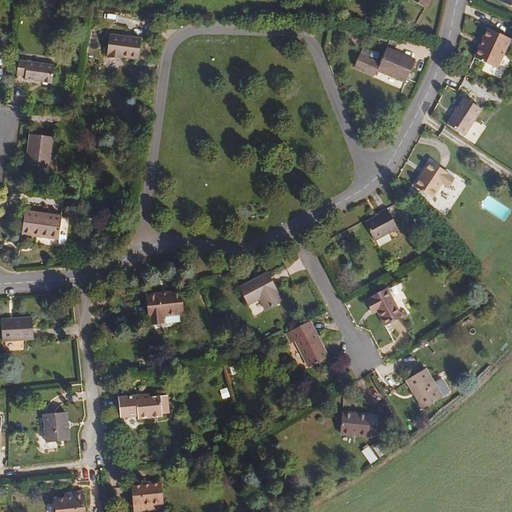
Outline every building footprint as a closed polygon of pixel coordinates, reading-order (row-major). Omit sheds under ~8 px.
[(503,69),(511,48),(511,36),(490,28),(478,58),(503,69)] [(133,59),(135,37),(101,33),(99,55),(133,59)] [(383,56),(375,53),(375,54),(366,50),(363,57),(371,60),(372,59),(380,62),(383,56)] [(409,83),(417,61),(390,51),(384,65),(371,60),(363,57),(358,70),(378,78),(381,72),(409,83)] [(59,83),(62,65),(13,56),(11,71),(20,73),(20,77),(59,83)] [(468,134),(485,108),(466,95),(449,121),(468,134)] [(43,164),(46,133),(24,130),(21,161),(43,164)] [(435,200),(445,186),(451,189),(457,180),(451,176),(452,174),(434,163),(418,188),(435,200)] [(400,229),(388,210),(382,214),(383,216),(369,224),(379,242),(392,233),(400,229)] [(62,240),(65,216),(29,211),(25,236),(62,240)] [(382,248),(396,239),(392,233),(379,242),(382,248)] [(286,301),(271,273),(242,288),(251,305),(263,300),(269,311),(286,301)] [(187,312),(184,289),(149,294),(151,317),(154,317),(155,326),(168,325),(167,315),(187,312)] [(406,317),(390,289),(369,301),(377,315),(383,312),(391,326),(406,317)] [(37,340),(37,320),(5,320),(5,340),(37,340)] [(331,358),(313,323),(290,336),(294,343),(298,341),(313,368),(331,358)] [(234,357),(228,359),(230,366),(236,364),(234,357)] [(425,363),(405,375),(413,389),(415,387),(424,402),(447,388),(448,385),(442,375),(439,374),(433,377),(425,363)] [(415,387),(413,389),(422,404),(424,402),(415,387)] [(174,415),(172,396),(143,398),(142,394),(122,396),(124,418),(142,416),(142,420),(165,418),(165,415),(174,415)] [(376,426),(377,407),(342,405),(341,425),(368,428),(368,426),(376,426)] [(74,438),(72,411),(43,413),(45,428),(34,428),(35,444),(36,446),(37,448),(40,450),(45,451),(57,450),(56,440),(74,438)] [(385,440),(399,431),(395,426),(393,427),(390,424),(387,426),(388,428),(381,433),(385,440)] [(373,438),(379,447),(385,444),(379,435),(373,438)] [(369,438),(361,442),(370,455),(377,450),(369,438)] [(168,506),(166,484),(136,486),(137,511),(140,511),(155,511),(155,507),(168,506)] [(89,511),(88,492),(68,494),(68,499),(58,500),(59,511),(89,511)]
